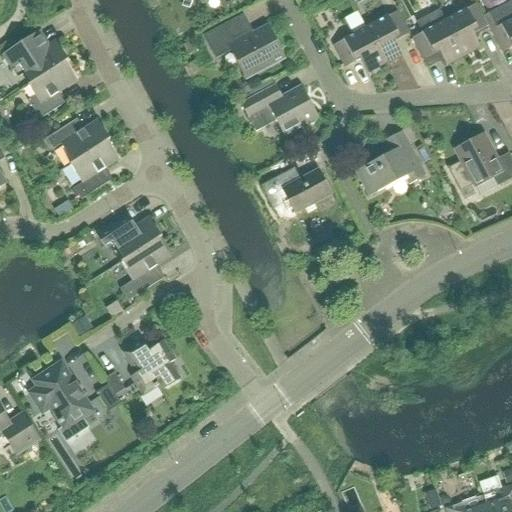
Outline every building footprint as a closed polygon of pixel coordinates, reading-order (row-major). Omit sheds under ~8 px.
[(222,0),(226,6),(223,7),(224,9),(240,0),(222,0)] [(511,1),(483,18),(488,28),(502,55),(511,49),(511,1)] [(476,6),(445,22),(444,23),(463,59),(480,50),(473,36),(488,28),(483,18),(476,6)] [(359,9),(345,15),(351,28),(365,21),(359,9)] [(446,68),(463,59),(444,23),(445,22),(439,10),(416,23),(422,34),(412,40),(424,62),(439,54),(446,68)] [(365,30),(385,66),(402,57),(394,43),(409,35),(398,13),(365,30)] [(268,30),(254,38),(243,17),(204,38),(215,60),(234,50),(248,75),(243,77),(244,79),(283,58),(268,30)] [(385,66),(365,30),(333,47),(345,69),(361,61),(368,75),(385,66)] [(55,42),(49,46),(42,35),(4,60),(17,79),(24,75),(30,84),(31,85),(64,63),(65,63),(68,61),(55,42)] [(76,82),(65,63),(64,63),(31,85),(30,84),(27,86),(34,97),(27,101),(40,121),(60,107),(54,97),(76,82)] [(315,119),(300,90),(277,103),(270,91),(242,106),(241,107),(256,134),(277,122),(285,135),(315,119)] [(106,142),(106,143),(109,141),(97,122),(79,133),(73,123),(46,140),(53,151),(61,146),(72,164),(106,142)] [(494,134),(503,151),(511,147),(503,130),(494,134)] [(409,186),(426,178),(402,133),(384,143),(390,154),(355,173),(369,198),(392,186),(390,182),(403,175),(409,186)] [(455,150),(461,163),(449,169),(448,168),(447,169),(461,194),(462,194),(461,193),(474,186),(475,189),(476,188),(475,187),(492,178),(497,188),(511,180),(511,154),(509,156),(509,155),(496,161),(482,136),(481,136),(482,137),(456,151),(456,150),(455,150)] [(72,164),(69,166),(81,184),(74,190),(81,201),(108,183),(101,172),(118,161),(106,143),(106,142),(72,164)] [(294,215),(331,196),(318,172),(292,186),(286,174),(260,188),(273,211),(288,203),(294,215)] [(158,239),(158,240),(161,238),(148,219),(131,230),(124,220),(97,237),(104,248),(112,243),(124,261),(158,239)] [(124,261),(121,263),(133,282),(120,290),(128,302),(160,282),(152,270),(170,258),(158,240),(158,239),(124,261)] [(301,255),(305,263),(319,255),(315,248),(301,255)] [(106,310),(111,318),(122,311),(116,303),(106,310)] [(131,378),(143,397),(157,387),(161,393),(168,388),(169,388),(172,386),(172,385),(179,380),(169,365),(175,361),(163,342),(148,352),(142,342),(123,354),(136,374),(131,378)] [(61,365),(34,382),(38,389),(30,395),(42,413),(50,408),(59,421),(58,422),(60,425),(61,424),(64,429),(59,432),(66,442),(87,428),(81,419),(91,412),(82,398),(84,398),(75,384),(74,385),(61,365)] [(104,380),(117,401),(127,394),(114,374),(104,380)] [(123,410),(107,386),(96,394),(111,417),(123,410)] [(39,442),(22,415),(8,424),(0,411),(0,438),(4,436),(17,456),(39,442)] [(511,511),(511,486),(480,498),(485,511),(511,511)] [(440,507),(435,492),(426,495),(431,510),(440,507)] [(485,511),(480,498),(445,510),(445,511),(485,511)]
